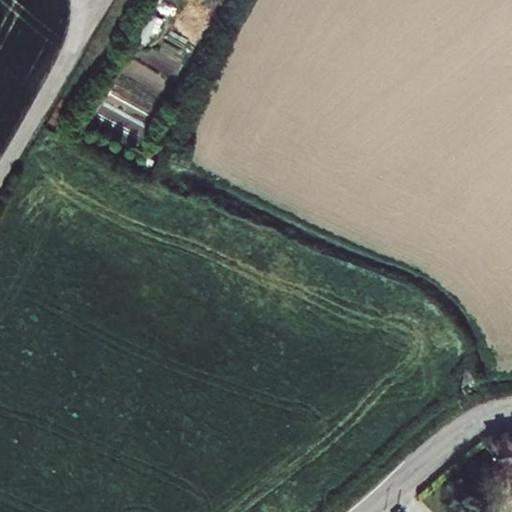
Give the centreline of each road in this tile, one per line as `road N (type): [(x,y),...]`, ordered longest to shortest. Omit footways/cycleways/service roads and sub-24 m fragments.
road 1 (unclassified): [(78,0),(71,52),(0,178)]
road 2 (residential): [(511,406),(452,436),(360,511)]
